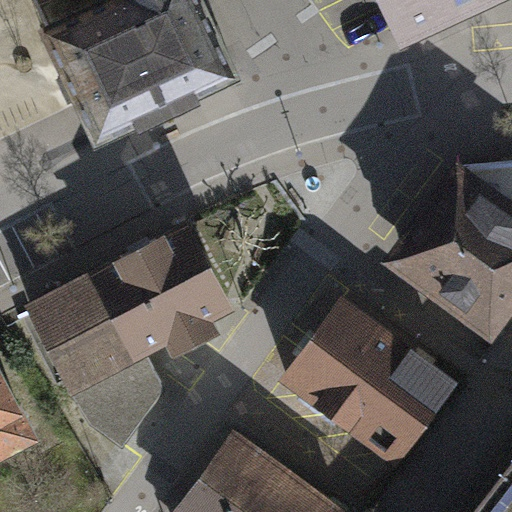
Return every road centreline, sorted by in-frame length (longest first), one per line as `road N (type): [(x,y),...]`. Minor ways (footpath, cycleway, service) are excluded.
road 1 (residential): [(137,511),(444,89)]
road 2 (residential): [(0,207),(32,189),(143,184),(317,118)]
road 3 (residential): [(317,118),(259,0)]
road 4 (residential): [(317,118),(444,89)]
